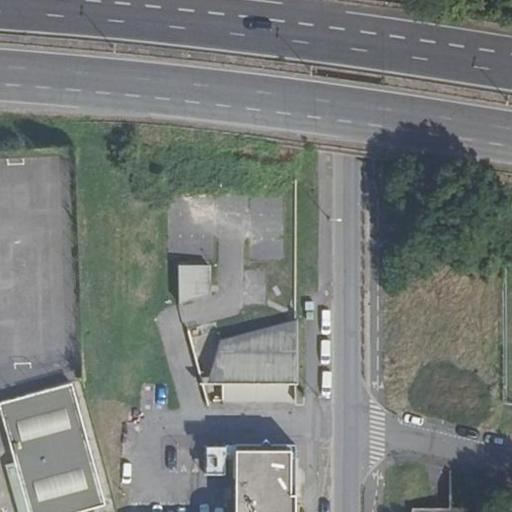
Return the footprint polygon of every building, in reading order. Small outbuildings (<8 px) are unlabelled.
[(211,295),(210,266),(178,266),(179,304),(211,295)] [(223,384),(223,386),(223,399),(295,400),(297,322),(253,332),(223,342),(223,384)] [(206,385),(223,386),(223,384),(223,342),(218,343),(206,385)] [(84,511),(99,506),(69,386),(0,405),(0,420),(24,511),(84,511)] [(294,511),(295,447),(274,448),(266,439),(256,447),(235,447),(234,511),(294,511)] [(494,500),(493,479),(468,477),(468,501),(494,500)]
